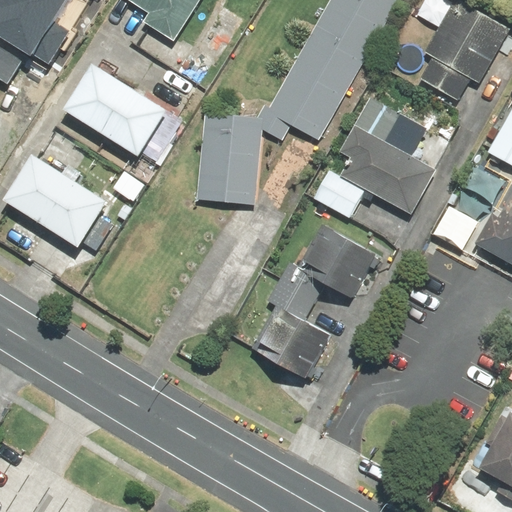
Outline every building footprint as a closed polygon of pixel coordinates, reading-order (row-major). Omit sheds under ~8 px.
[(0,0),(0,38),(48,68),(72,29),(54,18),(64,0),(0,0)] [(143,25),(174,44),(202,0),(126,0),(150,15),(143,25)] [(282,142),(289,127),(321,143),(398,0),(332,0),(272,111),(264,107),(258,119),(205,116),(199,203),(256,207),(262,131),(282,142)] [(262,0),(229,0),(202,48),(226,62),(262,0)] [(511,35),(511,33),(456,2),(426,53),(434,58),(421,81),(459,104),(473,80),(483,86),(511,35)] [(24,64),(0,48),(0,83),(8,89),(24,64)] [(137,160),(166,114),(92,68),(63,114),(137,160)] [(511,113),(489,155),(511,167),(511,113)] [(367,192),(412,217),(436,173),(356,129),(341,157),(350,162),(342,178),(331,172),(314,203),(350,223),(367,192)] [(112,201),(36,154),(4,205),(81,252),(112,201)] [(472,247),(511,268),(511,193),(502,213),(493,208),(472,247)] [(479,227),(448,210),(433,237),(464,253),(479,227)] [(307,382),(332,336),(307,322),(324,290),(351,305),(377,258),(325,229),(300,274),(290,268),(269,306),(277,310),(253,353),(307,382)] [(511,418),(509,417),(507,421),(501,418),(486,445),(492,449),(479,472),(511,489),(511,418)]
